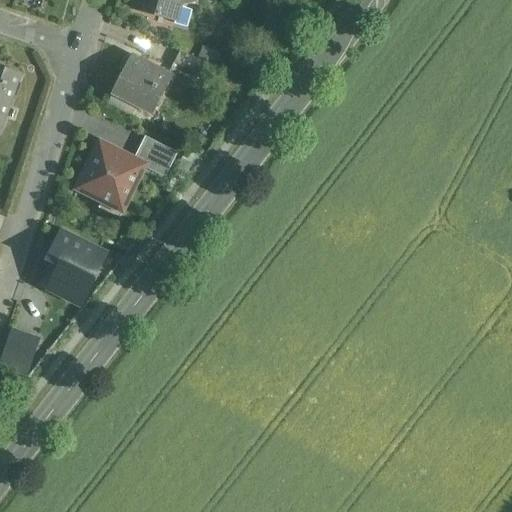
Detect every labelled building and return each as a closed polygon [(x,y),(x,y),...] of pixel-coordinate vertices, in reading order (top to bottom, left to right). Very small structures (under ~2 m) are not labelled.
[(132,0),(130,9),(178,22),(183,5),(194,8),(196,3),(196,0),(132,0)] [(179,64),(137,46),(117,91),(157,108),(179,64)] [(209,57),(186,47),(179,64),(201,73),(209,57)] [(0,125),(8,128),(29,69),(0,58),(0,125)] [(177,153),(165,147),(145,137),(134,160),(144,165),(144,167),(145,167),(165,177),(177,153)] [(106,193),(113,197),(126,203),(144,165),(100,143),(78,188),(102,200),(106,193)] [(109,252),(62,229),(46,261),(57,267),(46,289),(83,306),(109,252)] [(0,363),(0,365),(28,375),(40,339),(12,329),(0,363)]
